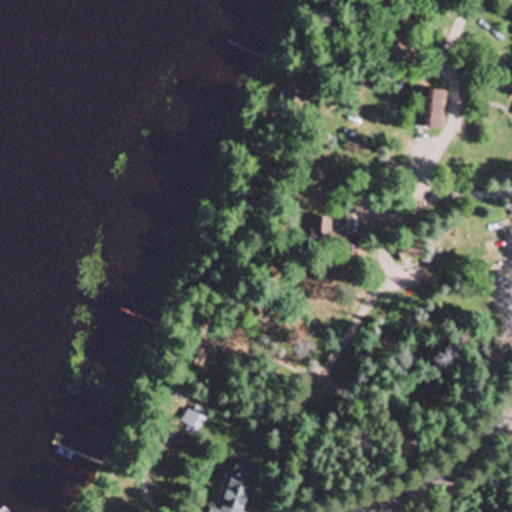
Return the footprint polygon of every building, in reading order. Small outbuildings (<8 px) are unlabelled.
[(421,127),(443,129),(446,89),(425,88),(421,127)] [(331,216),(310,216),(309,248),(361,249),(361,234),(331,234),(331,216)] [(420,257),(414,241),(396,247),(402,263),(420,257)] [(209,416),(192,405),(180,423),(196,435),(209,416)] [(209,511),(243,511),(258,464),(237,458),(221,511),(220,511),(210,509),(209,511)]
